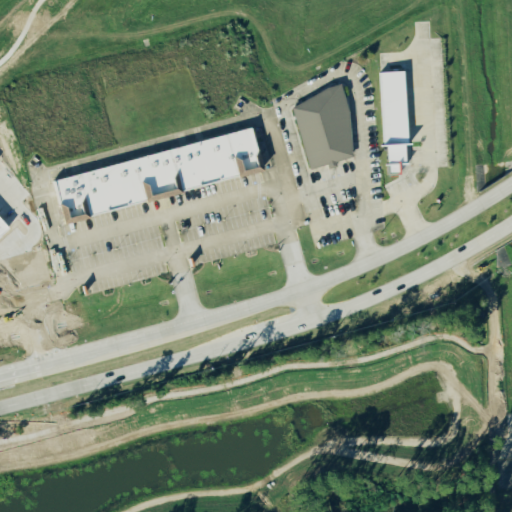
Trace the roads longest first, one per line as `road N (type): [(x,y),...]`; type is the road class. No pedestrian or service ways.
road 1 (secondary): [(511,181),(335,276),(0,372)]
road 2 (secondary): [(0,410),(313,320),(437,266),(511,222)]
